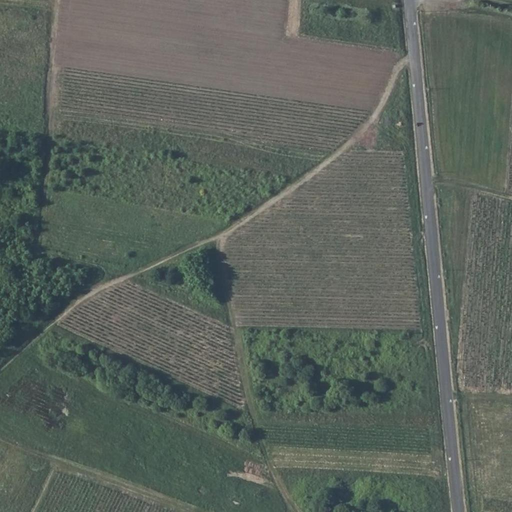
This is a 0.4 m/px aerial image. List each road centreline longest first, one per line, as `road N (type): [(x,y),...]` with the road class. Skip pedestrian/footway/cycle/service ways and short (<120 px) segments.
road 1 (track): [(0,369),(94,292),(268,207),(368,123),(414,51)]
road 2 (tertiary): [(409,0),(458,511)]
road 3 (track): [(293,511),(253,421),(216,239)]
road 4 (track): [(190,511),(0,439)]
road 5 (track): [(42,188),(56,70),(53,0)]
